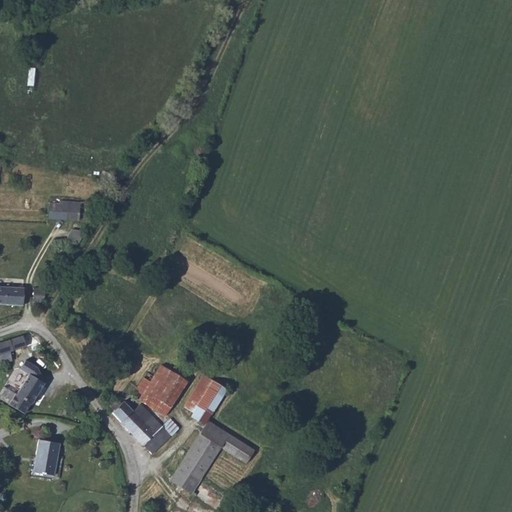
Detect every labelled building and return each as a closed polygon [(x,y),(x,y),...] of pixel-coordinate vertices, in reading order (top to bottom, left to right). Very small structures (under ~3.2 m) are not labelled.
[(50,202),(49,218),(80,220),(82,201),(61,199),(61,202),(50,202)] [(69,239),(81,240),(82,229),(69,228),(69,239)] [(0,290),(0,307),(22,310),(24,292),(0,290)] [(34,308),(40,309),(41,308),(43,309),(49,294),(38,293),(35,293),(34,308)] [(19,351),(28,347),(23,338),(16,339),(10,342),(6,343),(11,354),(19,351)] [(0,365),(0,366),(7,363),(5,356),(11,354),(6,343),(0,345),(0,365)] [(159,373),(139,406),(164,420),(183,387),(175,382),(159,373)] [(11,399),(7,411),(16,415),(23,417),(25,410),(36,383),(26,378),(15,400),(11,399)] [(181,414),(193,422),(212,390),(200,383),(181,414)] [(201,434),(202,432),(205,428),(223,396),(212,390),(193,422),(189,426),(201,434)] [(106,412),(111,421),(142,452),(159,434),(137,411),(136,410),(133,414),(123,405),(117,409),(114,406),(106,412)] [(159,434),(167,442),(174,435),(167,426),(159,434)] [(168,490),(169,491),(174,485),(213,432),(205,428),(202,432),(202,435),(168,490)] [(174,485),(197,497),(222,457),(230,443),(213,432),(174,485)] [(49,470),(57,439),(37,433),(30,466),(49,470)] [(159,434),(142,452),(150,459),(167,442),(159,434)] [(230,443),(222,457),(247,472),(248,470),(255,459),(256,459),(230,443)] [(174,485),(169,491),(195,508),(197,504),(194,501),(197,497),(174,485)]
